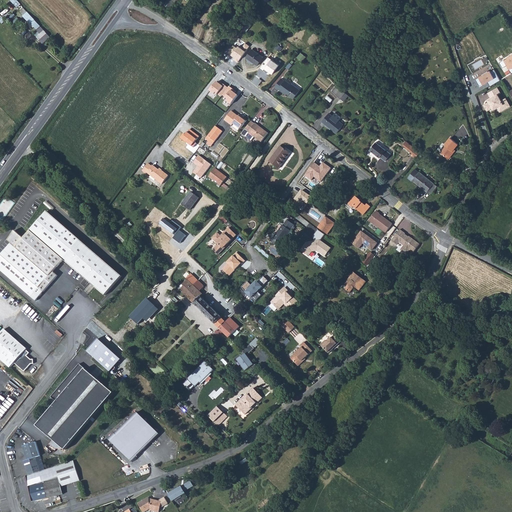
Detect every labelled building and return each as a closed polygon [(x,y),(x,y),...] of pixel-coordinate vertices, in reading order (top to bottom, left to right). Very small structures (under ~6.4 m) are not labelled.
[(166,0),(163,4),(167,6),(170,9),(176,0),(166,0)] [(39,27),(22,7),(17,11),(29,25),(30,24),(36,30),(39,27)] [(37,21),(40,19),(35,12),(32,14),(37,21)] [(175,20),(167,14),(165,17),(173,23),(175,20)] [(296,41),(305,29),(296,23),(287,35),(296,41)] [(246,32),(251,26),(250,26),(247,24),(242,30),(246,32)] [(506,32),(503,27),(495,32),(499,38),(506,32)] [(39,35),(36,38),(41,44),(49,38),(40,28),(36,32),(37,33),(39,35)] [(317,57),(326,44),(322,41),(313,54),(317,57)] [(257,65),(263,57),(252,49),(246,57),(257,65)] [(491,69),(479,75),(484,83),(496,77),(491,69)] [(300,90),(291,84),(285,80),(285,81),(281,78),(275,87),(279,90),(279,89),(286,94),(287,93),(289,94),(289,95),(294,99),(300,90)] [(224,88),(216,82),(209,91),(218,97),(224,88)] [(340,99),(345,93),(343,90),(337,85),(332,91),(340,99)] [(501,101),(498,95),(500,93),(497,87),(488,93),(491,98),(490,99),(489,102),(484,105),(488,110),(492,108),(493,110),(498,107),(500,112),(510,106),(506,98),(501,101)] [(225,101),(232,106),(239,96),(232,91),(225,101)] [(345,93),(340,99),(344,101),(349,95),(345,93)] [(239,116),(238,116),(232,111),(225,120),(232,126),(234,124),(241,129),(247,121),(243,117),(242,118),(239,116)] [(344,124),(339,121),(342,117),(335,112),(333,116),(329,113),(322,122),(337,133),(344,124)] [(255,124),(251,121),(241,134),(245,137),(245,136),(251,141),(254,137),(261,142),(268,133),(255,123),(255,124)] [(215,126),(206,139),(213,144),(223,131),(215,126)] [(184,133),(180,139),(194,149),(198,143),(196,142),(201,135),(191,128),(186,135),(184,133)] [(453,151),(458,144),(450,138),(445,145),(446,146),(441,153),(449,159),(454,152),(453,151)] [(391,154),(376,142),(370,150),(380,158),(380,157),(385,161),(391,154)] [(411,155),(416,158),(420,152),(413,146),(410,144),(407,148),(413,153),(411,155)] [(279,169),(290,153),(280,146),(269,162),(279,169)] [(212,164),(200,155),(194,163),(198,166),(194,172),(201,178),(212,164)] [(320,165),(315,160),(304,174),(321,186),(334,168),(324,160),(320,165)] [(147,173),(162,184),(168,176),(159,169),(158,170),(153,165),(152,166),(148,164),(143,171),(147,174),(147,173)] [(209,177),(221,186),(227,178),(215,168),(212,173),(209,177)] [(434,183),(419,172),(413,180),(427,192),(428,191),(434,183)] [(431,194),(437,186),(434,183),(428,191),(431,194)] [(302,187),(294,198),(302,204),(305,200),(309,203),(315,195),(302,187)] [(188,196),(182,204),(190,210),(199,198),(192,193),(189,197),(188,196)] [(361,201),(354,195),(352,198),(353,199),(349,204),(353,208),(354,206),(357,208),(357,209),(364,215),(371,207),(367,204),(366,206),(360,201),(361,201)] [(7,196),(0,206),(0,217),(4,220),(16,203),(7,196)] [(53,272),(63,260),(106,297),(123,277),(80,240),(47,211),(23,238),(15,231),(8,240),(11,243),(0,256),(0,270),(36,301),(58,276),(53,272)] [(386,233),(393,224),(379,214),(380,214),(376,211),(369,220),(386,233)] [(318,227),(319,228),(327,218),(326,217),(318,227)] [(327,218),(319,228),(328,235),(336,224),(327,218)] [(284,241),(291,232),(291,231),(290,231),(294,225),(287,220),(283,225),(273,238),(274,239),(280,243),(282,244),(284,241)] [(237,235),(229,228),(221,236),(218,233),(212,238),(219,244),(213,250),(218,255),(224,249),(223,248),(237,235)] [(365,231),(361,229),(352,242),(360,248),(364,243),(373,249),(379,241),(365,231)] [(420,244),(413,239),(412,240),(405,234),(406,234),(400,230),(392,241),(398,245),(399,242),(414,253),(420,244)] [(284,241),(287,243),(293,233),(291,232),(284,241)] [(326,256),(332,247),(320,239),(306,241),(301,249),(310,255),(313,251),(318,250),(326,256)] [(271,257),(256,244),(254,246),(268,260),(271,257)] [(377,251),(374,255),(375,255),(376,256),(382,247),(380,245),(378,247),(376,250),(377,251)] [(242,265),(245,261),(237,252),(227,262),(228,264),(223,269),(230,276),(241,264),(242,265)] [(363,263),(367,266),(375,255),(374,255),(371,252),(363,263)] [(360,291),(366,282),(354,272),(345,284),(348,286),(345,289),(350,293),(355,287),(360,291)] [(200,291),(194,286),(198,281),(191,274),(187,279),(188,280),(182,285),(179,289),(185,294),(185,295),(191,300),(200,291)] [(248,281),(242,287),(246,292),(252,298),(256,301),(262,295),(258,292),(269,281),(264,276),(258,282),(256,284),(255,283),(252,286),(248,281)] [(200,291),(204,287),(198,281),(194,286),(200,291)] [(284,288),(277,296),(277,297),(272,303),(279,310),(285,304),(290,310),(298,302),(288,292),(288,291),(285,288),(284,288)] [(191,300),(194,303),(216,325),(219,328),(225,322),(222,318),(222,317),(201,296),(203,294),(200,291),(191,300)] [(247,311),(242,316),(240,318),(244,322),(249,317),(251,315),(247,311)] [(226,322),(225,322),(219,328),(224,333),(225,333),(229,338),(240,327),(230,318),(226,322)] [(289,333),(295,327),(287,318),(280,324),(289,333)] [(27,349),(4,329),(0,333),(0,358),(11,368),(15,363),(25,372),(31,364),(34,364),(33,359),(31,360),(27,356),(30,353),(26,350),(27,349)] [(221,336),(216,331),(212,335),(217,340),(217,339),(218,339),(221,336)] [(326,340),(321,345),(329,354),(341,342),(335,335),(327,342),(326,340)] [(261,342),(257,338),(251,344),(255,348),(261,342)] [(268,347),(263,341),(261,342),(255,348),(260,354),(268,347)] [(291,358),(299,366),(303,362),(302,361),(305,358),(313,351),(305,342),(301,346),(302,347),(291,358)] [(217,352),(221,349),(218,345),(217,345),(214,343),(211,346),(217,352)] [(255,348),(251,344),(245,350),(243,351),(245,353),(247,356),(255,348)] [(217,352),(222,357),(226,353),(221,349),(217,352)] [(247,356),(245,353),(239,359),(244,365),(242,366),(246,371),(252,367),(255,364),(247,356)] [(198,388),(214,368),(205,360),(188,380),(198,388)] [(57,402),(37,426),(66,450),(91,420),(93,421),(95,419),(93,417),(114,393),(79,364),(51,397),(57,402)] [(257,404),(263,398),(253,388),(247,394),(248,394),(242,400),(242,399),(236,405),(245,415),(251,409),(251,408),(256,403),(257,404)] [(223,412),(217,407),(217,406),(208,416),(214,421),(223,412)] [(110,439),(133,462),(138,456),(160,434),(137,412),(116,433),(115,433),(110,439)] [(218,426),(228,416),(223,412),(214,421),(214,422),(218,426)] [(36,442),(23,446),(27,460),(24,461),(29,475),(41,471),(36,457),(41,456),(36,442)] [(26,476),(32,502),(63,494),(61,487),(80,481),(73,460),(45,470),(41,471),(29,475),(26,476)] [(178,486),(173,489),(174,491),(169,494),(172,501),(176,499),(177,500),(182,497),(181,496),(185,493),(184,491),(193,486),(190,482),(179,488),(178,486)] [(149,498),(149,497),(138,503),(143,511),(144,511),(150,509),(151,511),(150,511),(159,511),(160,508),(168,504),(165,497),(158,501),(149,498)]
